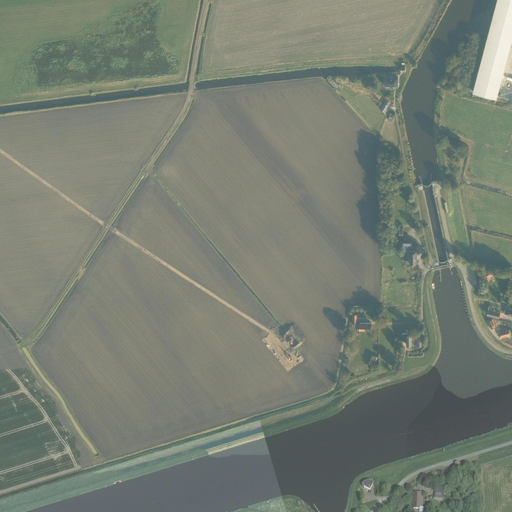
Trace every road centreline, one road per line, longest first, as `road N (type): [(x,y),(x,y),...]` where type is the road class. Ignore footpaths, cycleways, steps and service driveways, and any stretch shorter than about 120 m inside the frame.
road 1 (track): [(422,286),(436,338),(434,358),(420,371),(359,390),(325,415),(9,511)]
road 2 (residential): [(395,110),(427,269)]
road 3 (unclassified): [(511,443),(412,474),(374,511)]
